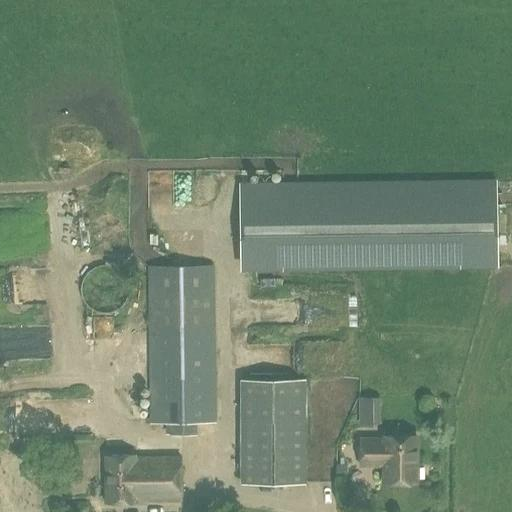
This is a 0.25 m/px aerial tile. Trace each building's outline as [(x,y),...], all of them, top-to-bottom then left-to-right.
[(496,181),(241,184),(243,266),(497,262),(496,181)] [(214,422),(214,266),(150,267),(151,422),(170,422),(170,434),(195,434),(195,422),(214,422)] [(111,339),(96,347),(106,367),(121,360),(111,339)] [(242,380),(242,483),(305,483),(305,380),(242,380)] [(370,419),(386,418),(385,391),(369,392),(370,419)] [(417,480),(417,436),(384,436),(384,438),(361,438),(361,463),(385,463),(385,480),(417,480)] [(136,458),(136,455),(105,455),(106,503),(137,502),(148,502),(148,500),(181,499),(181,457),(136,458)]
